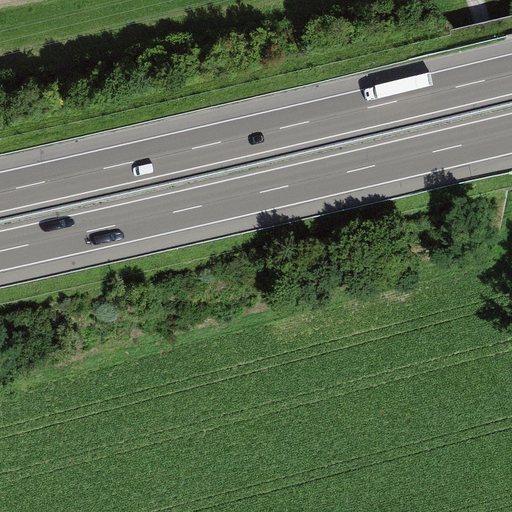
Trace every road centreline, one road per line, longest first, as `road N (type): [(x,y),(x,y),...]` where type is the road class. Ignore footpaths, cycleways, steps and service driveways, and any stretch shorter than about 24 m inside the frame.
road 1 (motorway): [(0,252),(511,134)]
road 2 (motorway): [(511,74),(0,191)]
